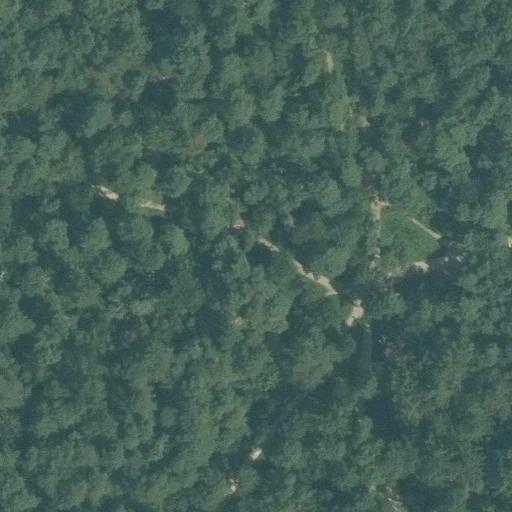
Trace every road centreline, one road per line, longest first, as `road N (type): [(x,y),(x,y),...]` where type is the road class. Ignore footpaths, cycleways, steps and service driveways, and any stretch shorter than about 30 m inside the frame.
road 1 (track): [(359,281),(350,201),(301,0)]
road 2 (track): [(359,281),(309,359),(279,387),(204,511)]
road 3 (track): [(405,511),(338,360),(359,281)]
road 4 (track): [(253,218),(189,105),(149,0)]
road 5 (unknown): [(350,201),(370,81),(366,0)]
road 6 (track): [(511,259),(359,281)]
